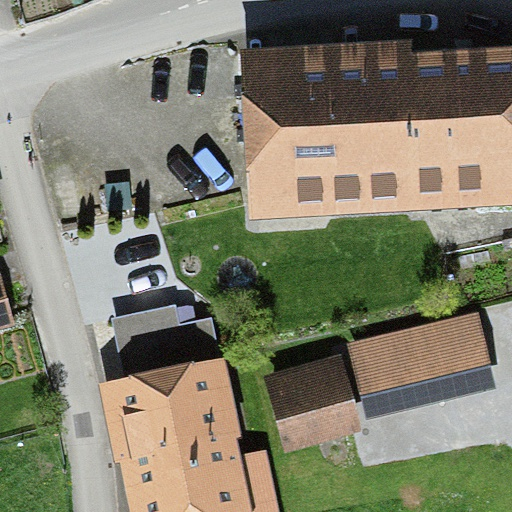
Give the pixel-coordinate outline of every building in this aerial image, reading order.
[(511,58),(263,74),(271,202),(511,187),(511,58)] [(0,276),(31,270),(6,148),(0,149),(0,276)] [(16,291),(0,295),(0,352),(31,344),(16,291)] [(136,451),(233,433),(213,322),(175,329),(172,313),(112,323),(136,451)] [(357,370),(279,389),(298,465),(376,447),(357,370)] [(247,511),(233,433),(136,451),(146,511),(247,511)]
